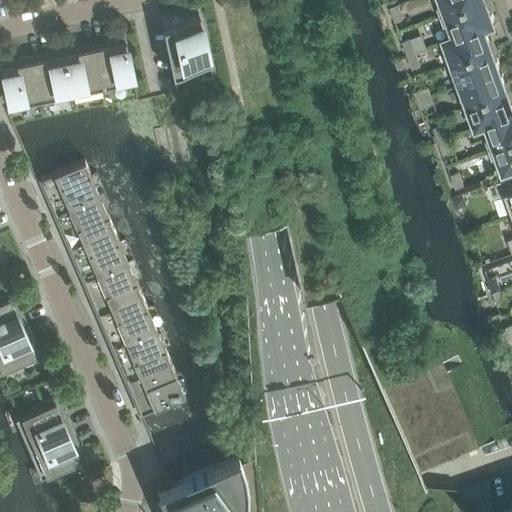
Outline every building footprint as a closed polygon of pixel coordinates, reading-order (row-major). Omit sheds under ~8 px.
[(440,16),(483,1),(483,0),(441,0),(443,4),(436,6),(440,16)] [(445,41),(492,24),(494,19),(491,12),(487,10),(483,1),(440,16),(443,26),(450,24),(455,37),(445,40),(445,41)] [(389,7),(394,21),(403,18),(398,4),(389,7)] [(206,43),(201,20),(198,6),(166,13),(172,40),(165,41),(167,51),(206,43)] [(450,64),(490,49),(487,42),(489,37),(486,27),(492,25),(492,24),(445,41),(446,43),(443,45),(450,64)] [(125,41),(126,41),(124,35),(111,38),(112,43),(107,44),(106,39),(93,42),(103,89),(134,83),(125,41)] [(407,55),(415,52),(410,38),(402,41),(407,55)] [(72,96),(103,89),(93,42),(80,45),(81,50),(75,51),(74,46),(62,48),(72,96)] [(213,79),(210,65),(206,43),(167,51),(169,60),(176,59),(181,86),(213,79)] [(42,102),(72,96),(62,48),(50,51),(51,56),(46,57),(44,52),(32,55),(42,102)] [(457,85),(498,71),(497,70),(499,66),(497,59),(492,57),(490,49),(450,64),(457,85)] [(415,52),(407,55),(412,69),(420,66),(415,52)] [(0,62),(10,109),(42,102),(32,55),(19,58),(20,63),(14,64),(13,59),(0,61),(0,62)] [(465,107),(505,92),(503,85),(505,80),(502,73),(498,71),(457,85),(465,107)] [(417,100),(431,95),(428,87),(414,92),(417,100)] [(476,127),(511,114),(511,101),(508,99),(505,92),(465,107),(472,126),(476,125),(476,127)] [(431,95),(417,100),(420,108),(434,103),(431,95)] [(488,149),(511,140),(511,114),(476,127),(477,128),(487,124),(492,137),(485,140),(488,149)] [(438,141),(446,138),(441,124),(433,127),(438,141)] [(438,141),(442,153),(443,155),(451,152),(446,138),(438,141)] [(511,140),(488,149),(492,159),(499,157),(504,171),(511,168),(511,140)] [(85,160),(84,160),(44,177),(41,178),(45,189),(46,193),(49,192),(53,201),(50,202),(55,213),(94,196),(86,176),(91,174),(85,160)] [(450,175),(455,188),(464,185),(459,172),(450,175)] [(509,215),(511,214),(511,176),(488,185),(492,198),(502,195),(509,215)] [(462,195),(453,199),(456,208),(466,205),(462,195)] [(107,214),(102,216),(94,196),(55,213),(59,223),(62,222),(65,231),(63,232),(69,246),(113,227),(107,214)] [(114,243),(119,241),(113,227),(69,246),(75,260),(77,259),(81,268),(79,269),(83,280),(122,263),(114,243)] [(136,280),(131,282),(122,263),(83,280),(88,290),(90,289),(94,298),(92,299),(97,313),(142,294),(136,280)] [(18,268),(8,273),(11,280),(21,276),(18,268)] [(492,292),(501,289),(496,275),(487,278),(492,292)] [(501,289),(492,292),(497,306),(506,303),(501,289)] [(15,309),(20,307),(13,291),(0,296),(0,335),(27,324),(22,312),(17,314),(15,309)] [(143,310),(148,308),(142,294),(97,313),(103,326),(106,325),(110,335),(107,336),(112,346),(151,329),(143,310)] [(28,338),(33,336),(27,324),(0,335),(0,371),(24,361),(26,364),(42,358),(35,341),(30,344),(28,338)] [(502,337),(511,333),(511,324),(500,329),(502,337)] [(164,347),(159,349),(151,329),(112,346),(116,357),(119,356),(123,365),(120,366),(126,380),(170,361),(164,347)] [(505,345),(511,342),(511,333),(502,337),(505,345)] [(176,374),(170,361),(126,380),(132,393),(134,392),(138,401),(136,402),(141,414),(185,395),(176,374)] [(60,414),(65,412),(58,395),(42,402),(44,406),(15,418),(28,448),(72,429),(67,417),(62,419),(60,414)] [(72,443),(77,441),(72,429),(28,448),(40,478),(69,465),(71,469),(86,462),(79,446),(75,448),(72,443)] [(238,511),(241,501),(242,489),(242,479),(241,468),(240,451),(150,492),(158,511),(238,511)]
